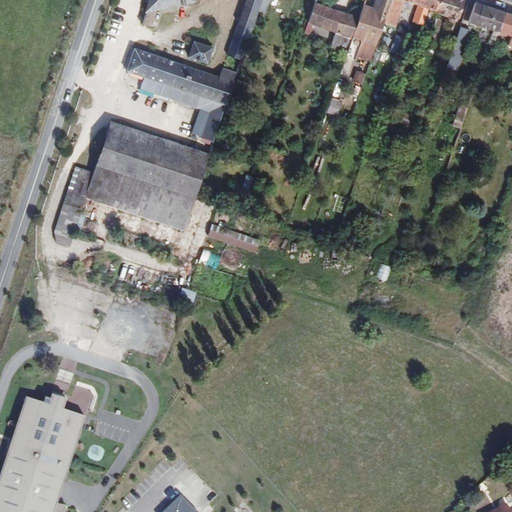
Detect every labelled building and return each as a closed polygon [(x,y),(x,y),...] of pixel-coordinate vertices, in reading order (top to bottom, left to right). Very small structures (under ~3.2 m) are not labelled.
[(150,0),(149,5),(144,24),(152,29),(157,13),(197,4),(202,7),(212,0),(150,0)] [(246,0),(228,56),(243,61),(263,0),(246,0)] [(317,5),(310,26),(337,34),(333,46),(351,53),(355,40),(366,7),(368,0),(360,0),(355,18),(317,5)] [(355,40),(378,48),(391,12),(394,0),(400,0),(404,2),(404,0),(387,0),(384,12),(366,7),(355,40)] [(401,14),(404,2),(400,0),(394,0),(391,12),(401,14)] [(429,10),(436,12),(439,0),(421,0),(419,7),(414,19),(425,23),(429,10)] [(439,0),(436,12),(459,20),(465,0),(439,0)] [(499,33),(505,12),(477,2),(474,16),(482,19),(480,26),(493,31),(495,31),(499,33)] [(511,14),(505,12),(499,33),(511,37),(511,40),(510,47),(511,47),(511,14)] [(482,19),(474,16),(472,23),(480,26),(482,19)] [(461,26),(447,66),(459,70),(473,30),(463,27),(461,26)] [(213,49),(194,43),(191,50),(189,58),(208,64),(213,49)] [(214,145),(225,109),(237,76),(222,71),(219,80),(135,51),(127,74),(143,80),(140,91),(208,114),(200,141),(214,145)] [(365,75),(355,71),(351,83),(361,86),(365,75)] [(340,102),(331,99),(326,116),(335,119),(340,102)] [(454,125),(462,127),(466,108),(458,107),(454,125)] [(111,125),(96,168),(145,184),(157,150),(206,167),(210,158),(111,125)] [(157,150),(145,184),(195,201),(206,167),(157,150)] [(358,165),(348,162),(345,170),(355,173),(358,165)] [(145,184),(96,168),(93,176),(85,201),(183,233),(195,201),(145,184)] [(72,196),(80,172),(75,170),(67,194),(72,196)] [(85,201),(93,176),(80,172),(72,196),(67,194),(54,234),(56,246),(69,250),(85,201)] [(255,179),(246,176),(240,193),(249,196),(255,179)] [(256,237),(209,221),(206,231),(253,247),(256,237)] [(298,245),(291,243),(288,252),(295,254),(298,245)] [(409,252),(421,257),(423,247),(412,243),(409,252)] [(391,268),(379,264),(373,281),(385,285),(391,268)] [(195,291),(181,286),(177,300),(190,304),(195,291)] [(47,408),(23,400),(0,468),(0,511),(63,511),(53,508),(56,499),(81,421),(61,413),(64,403),(58,401),(50,399),(47,408)] [(501,502),(506,511),(511,511),(511,506),(508,498),(501,502)] [(506,511),(501,502),(481,511),(506,511)]
